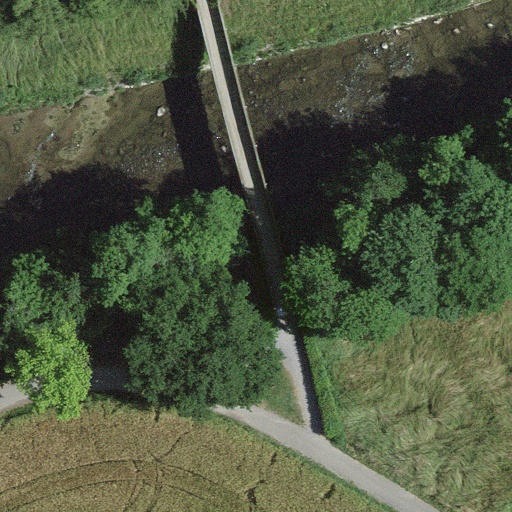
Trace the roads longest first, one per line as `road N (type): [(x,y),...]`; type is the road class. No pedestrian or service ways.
road 1 (track): [(207,0),(320,450)]
road 2 (track): [(320,450),(198,393),(105,376),(0,405)]
